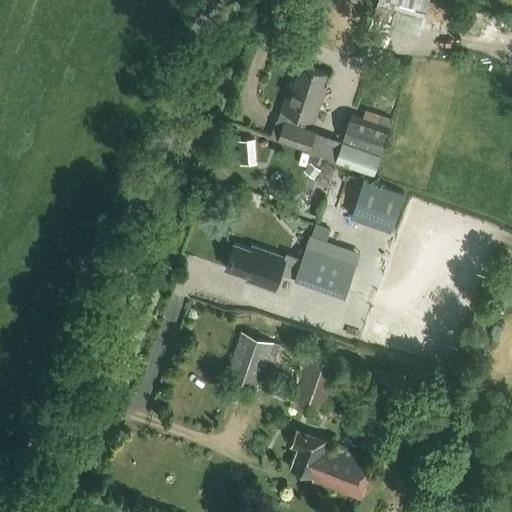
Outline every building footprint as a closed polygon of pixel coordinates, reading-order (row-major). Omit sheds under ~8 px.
[(315,0),(298,0),(296,7),(311,12),(315,0)] [(377,0),(372,17),(418,31),(427,0),(377,0)] [(314,119),(326,84),(322,83),(326,71),(302,63),(294,87),(290,86),(283,108),(290,111),(286,120),(285,120),(279,138),(309,148),(315,130),(305,126),(308,117),(314,119)] [(315,131),(309,150),(373,173),(390,125),(352,112),(342,139),(315,131)] [(237,151),(254,150),(253,138),(236,139),(237,151)] [(390,229),(404,191),(364,177),(350,215),(390,229)] [(313,223),(310,234),(326,240),(330,229),(313,223)] [(276,288),(287,255),(253,243),(252,247),(235,242),(227,267),(249,274),(248,278),(276,288)] [(295,277),(345,294),(356,262),(306,245),(295,277)] [(224,377),(257,388),(273,341),(240,330),(224,377)] [(339,364),(307,353),(291,400),(324,411),(339,364)] [(387,433),(403,385),(371,374),(355,422),(387,433)] [(360,500),(375,461),(331,444),(332,440),(297,426),(291,444),(298,446),(291,466),(314,475),(311,482),(360,500)] [(385,442),(375,470),(421,487),(432,459),(385,442)]
